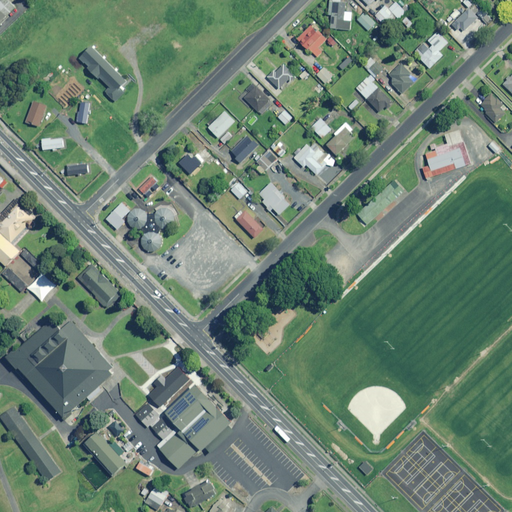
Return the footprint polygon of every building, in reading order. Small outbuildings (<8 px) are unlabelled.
[(0,0),(0,21),(14,8),(9,3),(12,0),(0,0)] [(341,0),(329,0),(328,15),(332,15),(330,28),(349,30),(351,12),(344,12),(345,3),(341,2),(341,0)] [(495,16),(498,13),(485,0),(482,0),(473,10),(481,18),(482,16),(489,23),(491,21),(492,23),(497,18),(495,16)] [(406,13),(396,2),(388,9),(385,6),(375,16),(386,27),(396,17),(399,19),(406,13)] [(478,18),(470,9),(452,25),(460,34),(478,18)] [(458,15),(453,11),(449,15),(454,19),(458,15)] [(375,23),(364,13),(357,20),(368,31),(375,23)] [(412,24),(406,17),(402,21),(408,27),(412,24)] [(327,39),(312,24),(297,39),(308,50),(309,48),(317,57),(324,51),(319,47),(327,39)] [(433,46),(430,49),(425,44),(416,52),(421,57),(420,58),(430,68),(443,56),(439,51),(448,43),(437,32),(428,41),(433,46)] [(180,47),(172,40),(167,45),(175,52),(180,47)] [(124,84),(88,47),(75,60),(105,89),(101,92),(111,102),(121,93),(118,90),(124,84)] [(167,58),(158,49),(135,71),(144,81),(167,58)] [(384,69),(376,62),(368,70),(376,77),(384,69)] [(296,77),(284,64),(276,72),(275,70),(267,77),(279,90),(288,81),(290,83),(296,77)] [(411,75),(401,64),(389,75),(393,80),(390,83),(402,94),(414,83),(409,77),(411,75)] [(333,76),(324,68),(317,75),(325,84),(333,76)] [(366,99),(378,88),(372,82),(374,80),(370,75),(356,88),(366,99)] [(506,79),(507,80),(503,85),(511,93),(511,75),(510,78),(508,76),(506,79)] [(324,90),(313,81),(310,85),(320,94),(324,90)] [(272,102),(253,84),(247,90),(250,93),(244,99),(261,114),(265,110),(272,102)] [(61,91),(55,85),(51,89),(57,94),(61,91)] [(378,88),(366,99),(379,113),(391,102),(378,88)] [(503,105),(491,93),(480,105),(487,111),(485,113),(496,123),(505,114),(499,109),(503,105)] [(46,107),(34,102),(26,122),(38,127),(46,107)] [(90,103),(81,102),(80,112),(78,112),(77,122),(87,124),(90,103)] [(292,118),(285,111),(278,117),(285,124),(292,118)] [(235,122),(225,112),(209,128),(218,138),(235,122)] [(331,130),(321,119),(312,127),(322,138),(331,130)] [(353,129),(346,123),(335,133),(325,143),(337,156),(358,135),(353,129)] [(471,164),(459,130),(445,135),(448,144),(436,148),(435,144),(430,145),(432,152),(426,154),(430,165),(422,168),(427,180),(471,164)] [(220,139),(224,143),(231,137),(226,132),(220,139)] [(291,142),(283,135),(280,139),(288,146),(291,142)] [(258,146),(248,136),(232,151),(237,157),(236,159),(240,164),(258,146)] [(64,148),(63,139),(51,140),(51,139),(42,140),(43,150),(64,148)] [(268,151),(276,160),(288,149),(279,140),(268,151)] [(500,149),(493,141),(489,145),(496,153),(500,149)] [(325,154),(314,143),(310,148),(307,145),(294,158),(304,167),(307,165),(317,174),(327,164),(331,167),(336,162),(327,153),(325,154)] [(276,160),(268,151),(257,162),(259,164),(255,168),(262,174),(276,160)] [(205,161),(198,154),(193,159),(188,154),(179,163),(191,175),(205,161)] [(67,166),(68,175),(78,174),(78,176),(82,176),(82,174),(88,173),(87,164),(67,166)] [(157,182),(152,176),(138,188),(144,194),(157,182)] [(357,214),(367,225),(405,191),(395,180),(357,214)] [(247,192),(239,183),(231,190),(240,199),(247,192)] [(285,198),(271,183),(260,194),(265,200),(263,202),(268,208),(270,205),(279,215),(290,205),(284,199),(285,198)] [(0,256),(9,264),(23,250),(13,241),(36,218),(16,199),(0,216),(0,256)] [(130,211),(122,203),(107,219),(118,230),(126,222),(123,219),(130,211)] [(157,233),(158,233),(159,232),(160,230),(161,229),(162,228),(164,228),(165,228),(167,228),(169,227),(170,226),(172,225),(173,223),(174,222),(174,220),(174,218),(174,216),(174,215),(173,213),(172,212),(171,210),(170,209),(168,208),(166,208),(164,207),(163,208),(162,208),(161,208),(159,209),(158,210),(156,211),(155,212),(154,214),(154,215),(153,214),(152,214),(151,214),(149,215),(148,215),(147,213),(146,212),(144,211),(143,210),(141,209),(139,208),(138,208),(136,209),(134,209),(133,210),(131,211),(130,212),(129,214),(128,215),(128,217),(128,219),(128,221),(129,222),(129,224),(130,225),(132,227),(133,228),(135,228),(137,229),(138,229),(140,229),(142,228),(143,229),(144,230),(145,232),(146,233),(147,234),(145,235),(144,236),(143,238),(142,239),(142,241),(142,243),(142,245),(143,246),(144,248),(145,249),(146,250),(147,251),(149,252),(151,253),(153,253),(154,252),(156,252),(158,251),(159,250),(160,249),(161,247),(162,246),(162,244),(162,242),(162,240),(162,239),(161,237),(160,236),(158,234),(157,233)] [(253,219),(246,212),(237,220),(255,238),(266,227),(255,216),(253,219)] [(30,279),(13,262),(1,274),(18,291),(30,279)] [(88,267),(73,280),(102,311),(117,297),(88,267)] [(61,315),(6,367),(59,423),(114,371),(61,315)] [(148,395),(160,407),(189,379),(179,368),(166,380),(161,376),(154,383),(157,386),(148,395)] [(193,386),(151,428),(162,439),(166,443),(158,451),(179,471),(199,450),(200,452),(205,448),(211,454),(234,431),(228,426),(231,423),(193,386)] [(160,415),(148,403),(135,415),(147,427),(160,415)] [(61,471),(14,408),(1,418),(48,482),(61,471)] [(98,432),(84,444),(112,475),(126,463),(98,432)] [(373,469),(365,461),(359,467),(367,475),(373,469)] [(154,471),(141,463),(138,469),(151,476),(154,471)] [(209,478),(182,491),(190,508),(217,495),(209,478)] [(155,484),(144,502),(156,510),(168,492),(155,484)] [(219,498),(209,511),(227,511),(231,506),(219,498)]
